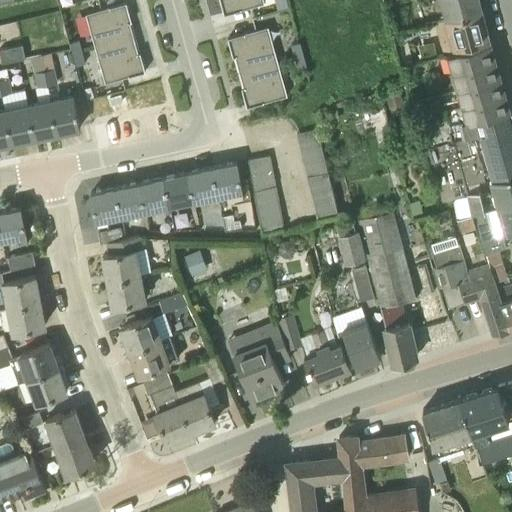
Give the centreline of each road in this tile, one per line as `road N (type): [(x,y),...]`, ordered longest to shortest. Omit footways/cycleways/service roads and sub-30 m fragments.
road 1 (residential): [(142,484),(352,401),(511,352)]
road 2 (residential): [(142,484),(72,302),(47,169)]
road 3 (residential): [(47,169),(199,132),(205,123),(170,0)]
